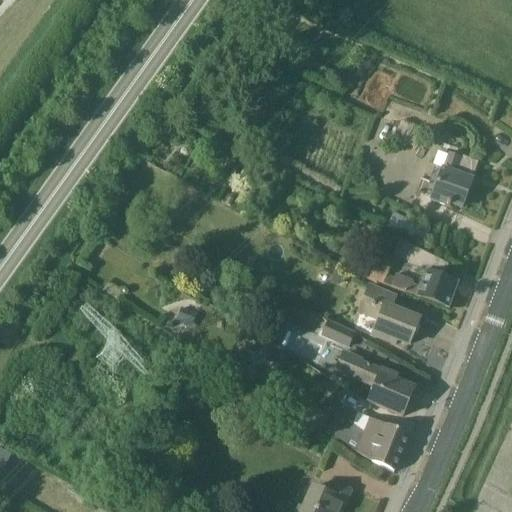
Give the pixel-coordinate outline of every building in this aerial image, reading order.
[(328,72),(318,68),(312,81),(321,86),(328,72)] [(413,128),(400,122),(391,143),(404,149),(405,146),(413,129),(413,128)] [(460,159),(449,155),(443,171),(431,201),(450,208),(451,205),(461,210),(472,182),(468,180),(470,174),(474,176),(478,163),(461,157),(460,159)] [(406,266),(426,273),(427,272),(440,277),(445,264),(413,248),(406,266)] [(245,256),(238,270),(249,275),(256,261),(245,256)] [(440,277),(427,272),(426,273),(421,289),(414,287),(416,283),(396,276),(395,280),(387,277),(392,265),(375,258),(367,280),(448,310),(458,284),(440,277)] [(349,277),(336,271),(330,283),(338,287),(346,284),(349,277)] [(397,297),(370,287),(360,313),(379,321),(372,336),(395,346),(397,341),(409,345),(419,322),(391,311),(397,297)] [(197,316),(181,309),(175,324),(191,330),(197,316)] [(327,325),(321,338),(347,350),(353,336),(327,325)] [(396,378),(343,355),(335,373),(374,389),(368,404),(402,418),(414,390),(395,382),(396,378)] [(225,397),(245,408),(248,402),(229,391),(225,397)] [(392,477),(409,436),(370,420),(364,436),(332,416),(320,434),(378,471),(392,477)] [(313,488),(302,511),(341,511),(350,493),(336,487),(332,496),(313,488)] [(113,511),(115,510),(94,498),(89,507),(98,511),(113,511)]
